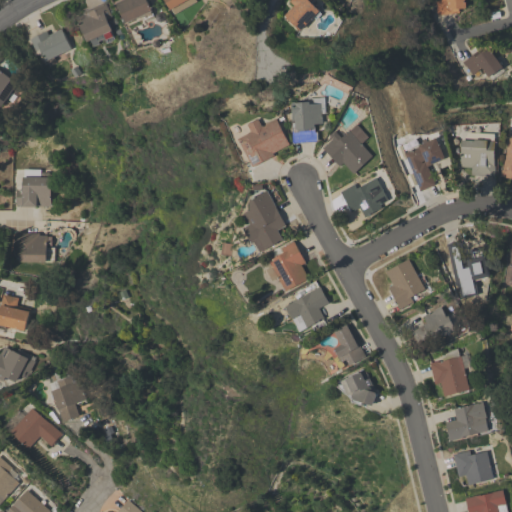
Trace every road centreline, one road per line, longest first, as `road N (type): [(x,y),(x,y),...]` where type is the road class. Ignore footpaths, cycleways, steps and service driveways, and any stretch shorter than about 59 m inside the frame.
road 1 (residential): [(303,182),(404,386),(436,511)]
road 2 (residential): [(343,268),(445,214),(511,213)]
